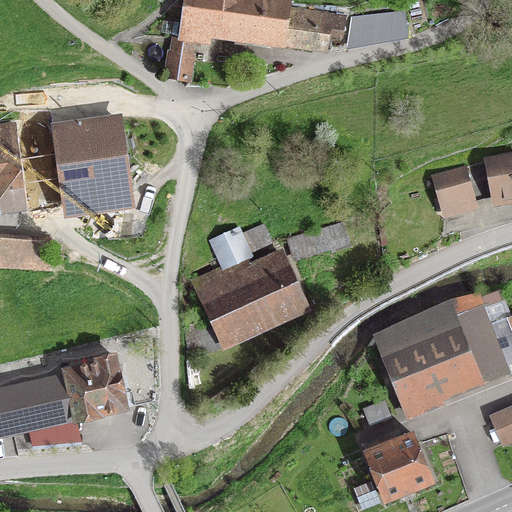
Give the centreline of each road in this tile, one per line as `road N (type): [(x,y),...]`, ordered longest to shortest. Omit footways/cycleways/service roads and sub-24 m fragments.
road 1 (residential): [(511,234),(414,274),(351,312),(249,412),(171,452)]
road 2 (residential): [(44,0),(190,113),(166,308)]
road 3 (residential): [(0,231),(79,244),(128,269),(166,308)]
road 4 (residential): [(171,452),(129,466),(0,472)]
road 5 (residential): [(166,308),(171,452)]
